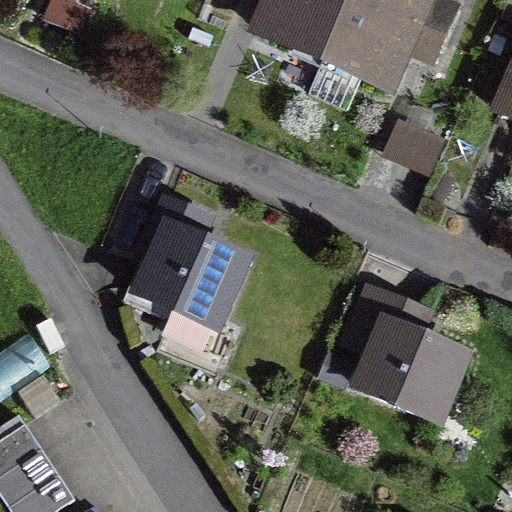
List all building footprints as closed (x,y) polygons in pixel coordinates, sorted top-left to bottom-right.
[(323,60),(325,60),(350,0),(275,0),(261,33),(323,60)] [(418,0),(350,0),(325,60),(327,61),(389,88),(405,51),(421,44),(441,53),(461,7),(443,0),(423,0),(423,2),(418,0)] [(511,85),(500,114),(511,119),(511,85)] [(166,200),(151,237),(162,242),(139,295),(215,329),(244,263),(188,238),(199,214),(166,200)] [(418,310),(368,289),(344,347),(372,360),(359,392),(436,424),(464,357),(408,334),(418,310)] [(42,452),(0,479),(0,496),(10,511),(59,511),(75,502),(42,452)]
